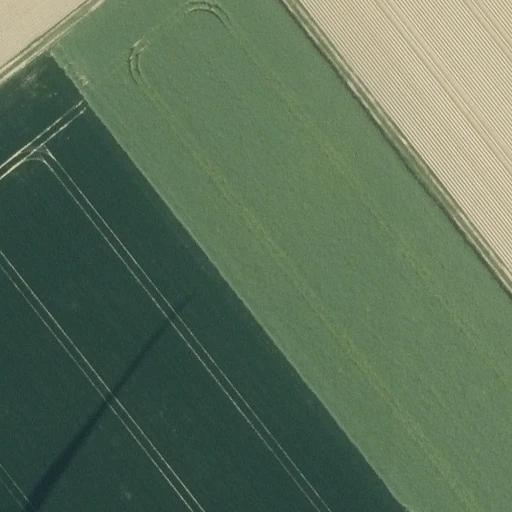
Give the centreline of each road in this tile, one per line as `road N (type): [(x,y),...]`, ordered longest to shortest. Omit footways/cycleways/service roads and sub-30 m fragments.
road 1 (track): [(290,0),(511,283)]
road 2 (track): [(94,0),(0,77)]
